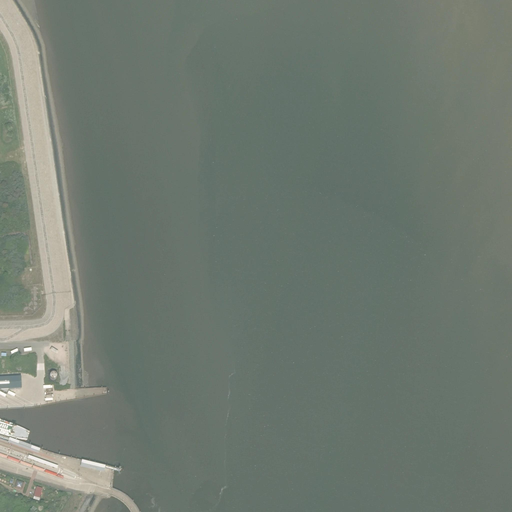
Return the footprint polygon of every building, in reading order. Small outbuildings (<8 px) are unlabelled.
[(0,396),(2,393),(3,393),(7,395),(9,392),(24,392),(23,377),(0,378),(0,396)] [(10,438),(8,443),(39,453),(41,449),(10,438)] [(29,457),(27,461),(57,472),(59,468),(29,457)] [(82,460),(81,467),(107,473),(108,465),(82,460)] [(24,483),(17,481),(15,488),(22,491),(24,483)] [(43,489),(36,487),(33,496),(34,497),(40,498),(43,489)]
